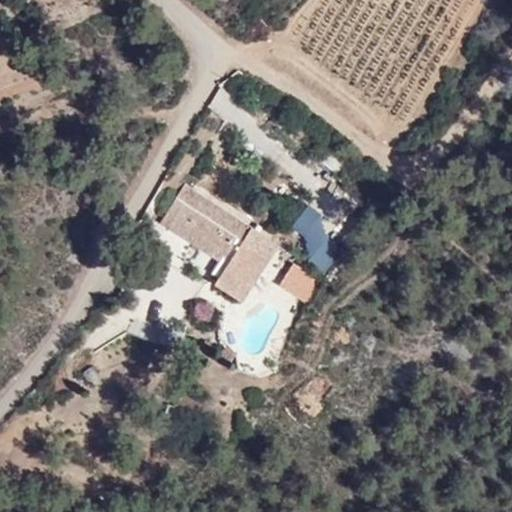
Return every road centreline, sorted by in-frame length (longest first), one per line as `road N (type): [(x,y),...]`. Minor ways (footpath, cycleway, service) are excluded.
road 1 (tertiary): [(0,405),(218,56),(163,0)]
road 2 (track): [(511,68),(432,157),(388,162),(275,75),(218,56)]
